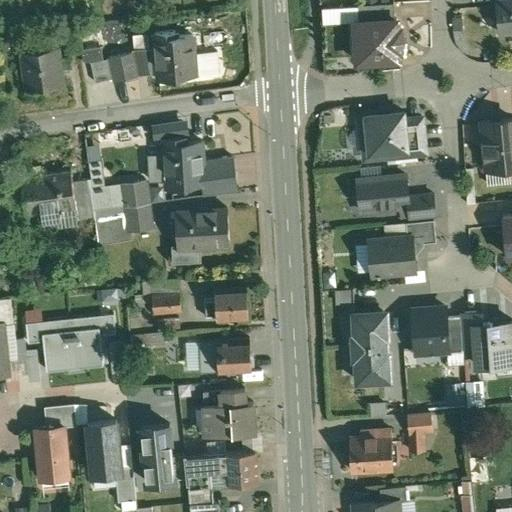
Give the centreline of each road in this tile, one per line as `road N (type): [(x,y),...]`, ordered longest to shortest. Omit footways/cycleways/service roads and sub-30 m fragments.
road 1 (tertiary): [(278,94),(301,478)]
road 2 (residential): [(278,94),(0,131)]
road 3 (residential): [(445,77),(459,270)]
road 4 (residential): [(278,94),(445,77)]
road 5 (residential): [(0,404),(122,391)]
